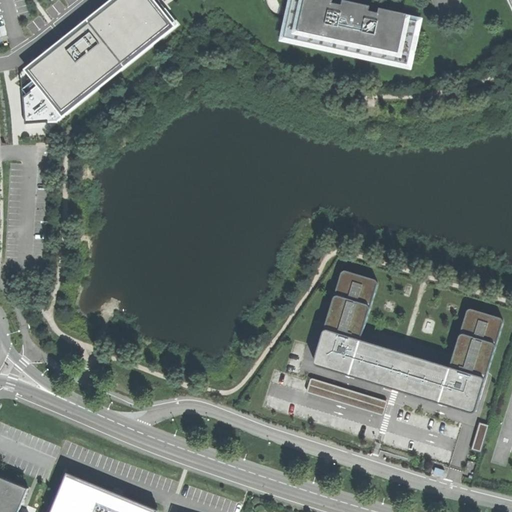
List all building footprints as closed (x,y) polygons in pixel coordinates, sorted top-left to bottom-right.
[(151,0),(122,0),(33,73),(42,83),(25,99),(27,123),(51,122),(172,25),(151,0)] [(288,24),(285,38),(408,64),(418,21),(407,19),(408,14),(380,8),(379,13),(356,8),(333,3),(334,0),(293,0),(292,9),(288,24)] [(374,279),(347,271),(345,271),(344,271),(343,272),(342,273),(341,275),(316,357),(315,360),(315,361),(315,363),(316,364),(318,366),(401,391),(472,413),(474,413),(475,412),(476,411),(477,410),(504,322),(500,317),(472,309),(470,309),(469,309),(468,310),(467,312),(451,367),(361,339),(378,284),(378,283),(378,282),(377,280),(376,279),(374,279)] [(386,401),(314,378),(313,378),(312,378),(311,379),(310,380),(307,390),(307,391),(307,392),(308,393),(309,394),(382,416),(383,416),(384,416),(384,415),(385,414),(388,404),(388,402),(387,401),(386,401)] [(489,425),(480,422),(471,450),(481,453),(489,425)] [(154,511),(156,509),(68,473),(52,511),(154,511)] [(0,476),(0,511),(18,511),(20,507),(28,488),(0,476)]
